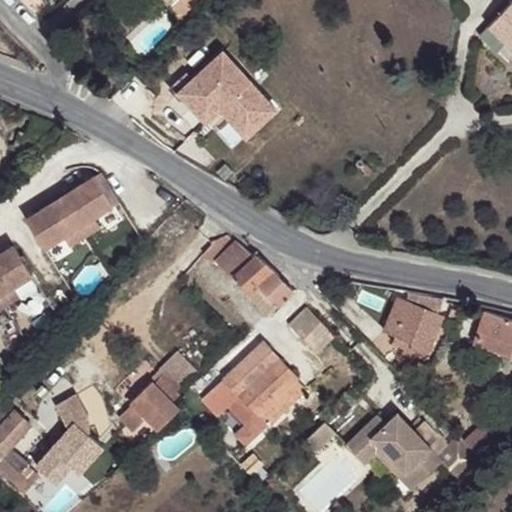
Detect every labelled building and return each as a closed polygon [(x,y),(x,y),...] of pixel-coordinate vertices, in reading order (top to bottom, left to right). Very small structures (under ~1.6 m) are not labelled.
[(176,0),(172,5),(181,14),(190,5),(185,0),(176,0)] [(511,0),(479,35),(497,52),(506,42),(511,48),(511,0)] [(247,136),(276,109),(223,51),(194,78),(179,92),(184,97),(206,122),(221,108),(247,136)] [(179,92),(194,78),(187,71),(165,91),(177,104),(184,97),(179,92)] [(15,147),(35,154),(61,127),(34,117),(27,136),(20,133),(15,147)] [(95,176),(113,206),(120,202),(101,172),(95,176)] [(26,219),(45,249),(64,237),(94,218),(113,206),(95,176),(26,219)] [(70,246),(100,227),(94,218),(64,237),(70,246)] [(203,254),(212,263),(215,260),(232,279),(235,277),(269,314),(294,290),(274,269),(256,254),(254,255),(228,234),(212,241),(212,244),(203,254)] [(0,295),(13,288),(33,275),(14,245),(0,253),(0,295)] [(0,309),(19,297),(13,288),(0,295),(0,309)] [(397,298),(384,330),(396,335),(428,348),(430,349),(443,317),(437,314),(443,298),(409,292),(406,302),(397,298)] [(289,324),(316,353),(335,336),(307,307),(289,324)] [(452,309),(447,318),(455,322),(460,313),(452,309)] [(475,344),(511,356),(511,319),(486,311),(475,344)] [(428,348),(396,335),(393,343),(425,356),(428,348)] [(234,434),(245,447),(297,399),(302,395),(307,390),(264,342),(201,400),(217,417),(228,407),(245,424),(234,434)] [(152,381),(155,385),(166,375),(179,389),(196,371),(178,352),(150,379),(152,381)] [(125,400),(153,376),(142,363),(114,388),(125,400)] [(398,373),(416,392),(429,369),(420,365),(415,373),(407,364),(398,373)] [(155,385),(172,402),(180,395),(177,392),(179,389),(166,375),(155,385)] [(146,418),(158,431),(180,410),(172,402),(155,385),(152,381),(131,403),(133,405),(120,417),(133,431),(146,418)] [(55,481),(71,464),(79,471),(102,445),(87,432),(89,429),(88,412),(76,393),(55,405),(69,427),(36,464),(55,481)] [(307,400),(302,395),(297,399),(302,404),(307,400)] [(0,405),(0,472),(25,495),(40,477),(29,467),(30,465),(10,448),(31,425),(4,401),(0,405)] [(346,446),(364,465),(376,452),(381,448),(406,473),(401,478),(412,489),(442,461),(458,479),(482,460),(463,441),(458,435),(438,456),(398,413),(386,424),(378,415),(346,446)] [(463,441),(482,460),(503,437),(485,419),(463,441)] [(301,444),(312,455),(335,433),(325,422),(301,444)] [(376,452),(401,478),(406,473),(381,448),(376,452)] [(263,465),(254,454),(241,464),(251,476),(263,465)]
